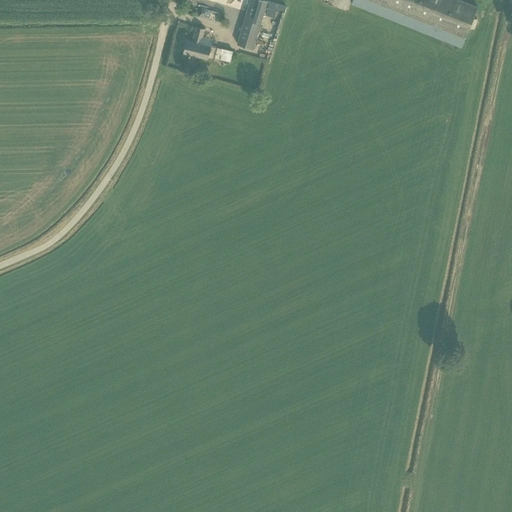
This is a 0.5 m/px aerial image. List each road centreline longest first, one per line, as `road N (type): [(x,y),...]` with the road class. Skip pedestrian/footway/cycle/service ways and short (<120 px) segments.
road 1 (track): [(510,0),(410,511)]
road 2 (unclassified): [(0,265),(56,237),(115,167),(139,116),(172,0)]
